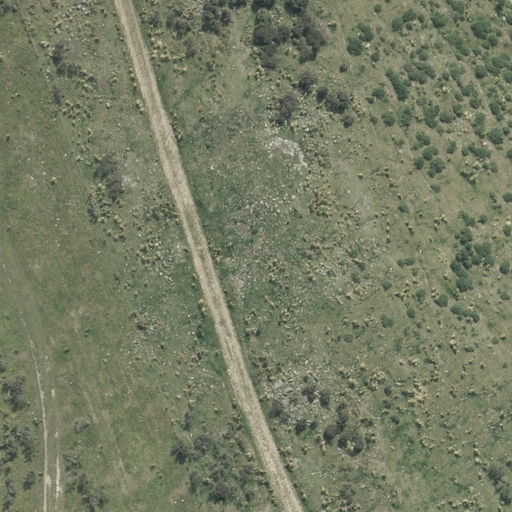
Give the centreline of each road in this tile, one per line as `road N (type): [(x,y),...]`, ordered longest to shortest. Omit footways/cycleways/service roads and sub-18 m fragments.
road 1 (track): [(80,0),(278,511)]
road 2 (track): [(51,511),(51,433),(0,274)]
